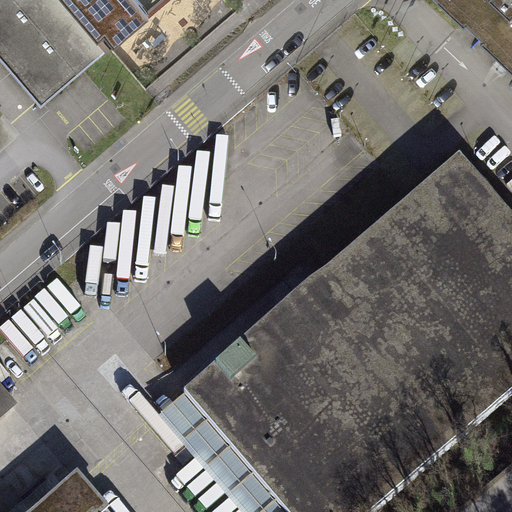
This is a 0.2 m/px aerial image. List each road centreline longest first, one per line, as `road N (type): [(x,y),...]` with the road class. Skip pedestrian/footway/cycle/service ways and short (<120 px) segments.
road 1 (residential): [(0,282),(336,0)]
road 2 (unknown): [(62,383),(160,511)]
